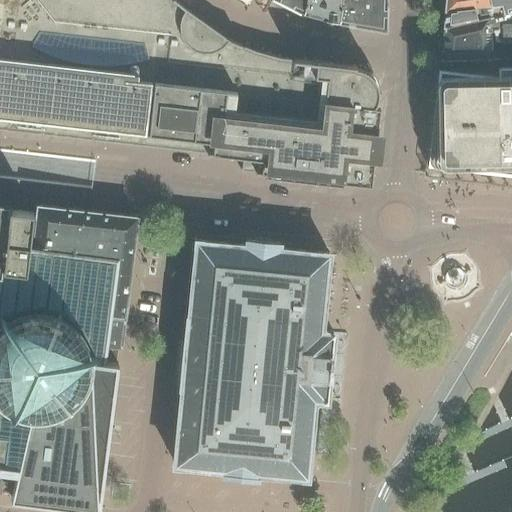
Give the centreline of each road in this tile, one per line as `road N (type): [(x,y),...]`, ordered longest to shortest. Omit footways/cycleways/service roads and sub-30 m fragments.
road 1 (unclassified): [(140,511),(155,471),(181,189)]
road 2 (secondary): [(511,300),(378,511)]
road 3 (unclassified): [(181,189),(134,182),(119,154),(0,141)]
road 4 (residential): [(415,0),(398,191)]
road 5 (unclassified): [(367,217),(181,189)]
